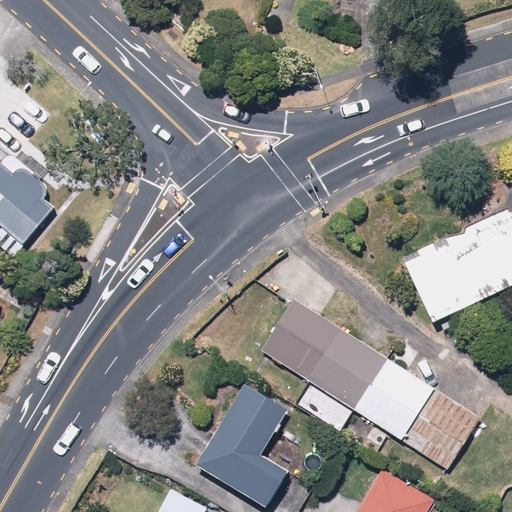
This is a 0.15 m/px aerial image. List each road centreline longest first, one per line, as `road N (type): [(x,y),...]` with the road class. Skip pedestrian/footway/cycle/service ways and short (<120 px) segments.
road 1 (primary): [(90,355),(109,261),(150,181),(148,101)]
road 2 (primary): [(148,101),(317,126),(385,119)]
road 3 (primary): [(239,194),(90,355)]
road 4 (primary): [(90,355),(0,500)]
road 5 (primary): [(385,119),(239,194)]
road 6 (secondary): [(40,0),(148,101)]
road 7 (primary): [(511,77),(385,119)]
road 8 (secondary): [(148,101),(239,194)]
